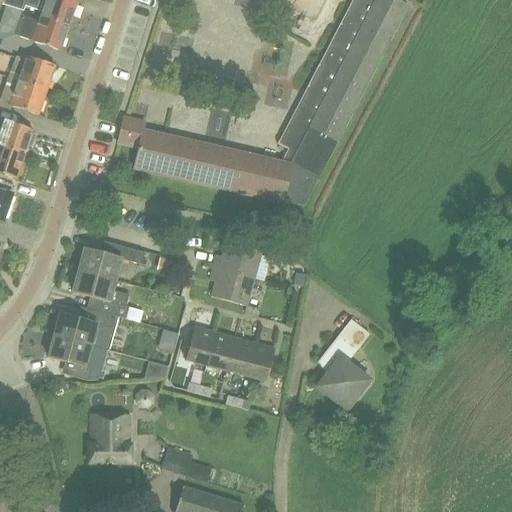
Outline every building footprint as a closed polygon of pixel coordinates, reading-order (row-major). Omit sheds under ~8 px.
[(42,12),(40,16),(68,26),(77,2),(72,0),(3,0),(2,3),(22,10),(24,6),(42,12)] [(134,168),(285,203),(303,207),(318,179),(319,179),(409,5),(398,0),(353,0),(279,144),(289,149),(282,163),(144,132),(146,123),(125,118),(119,144),(139,148),(134,168)] [(60,51),(68,26),(40,16),(38,21),(21,15),(14,34),(32,40),(31,41),(60,51)] [(18,81),(46,91),(55,66),(26,57),(25,60),(16,57),(11,72),(20,76),(18,81)] [(511,75),(489,98),(504,116),(511,107),(511,75)] [(38,116),(46,91),(18,81),(9,78),(2,99),(11,102),(9,106),(38,116)] [(473,126),(481,135),(489,127),(481,119),(473,126)] [(0,146),(24,155),(28,146),(31,147),(35,135),(31,134),(33,131),(4,121),(3,124),(0,122),(0,146)] [(489,127),(481,135),(489,143),(497,135),(489,127)] [(0,146),(0,174),(16,180),(24,155),(0,146)] [(408,189),(417,198),(426,189),(417,180),(408,189)] [(426,189),(417,198),(426,207),(435,198),(426,189)] [(0,217),(3,219),(3,216),(7,217),(12,205),(8,203),(11,194),(0,190),(0,217)] [(384,200),(356,230),(372,246),(400,216),(384,200)] [(440,221),(449,230),(458,221),(449,212),(440,221)] [(400,216),(372,246),(388,262),(416,232),(400,216)] [(458,221),(449,230),(458,239),(467,230),(458,221)] [(416,232),(388,262),(404,279),(432,249),(416,232)] [(217,257),(214,269),(255,280),(262,253),(226,243),(222,258),(217,257)] [(79,272),(116,281),(122,259),(141,265),(144,253),(114,245),(111,256),(85,249),(79,272)] [(432,249),(404,279),(420,295),(448,265),(432,249)] [(255,280),(214,269),(210,282),(216,283),(212,298),(247,307),(255,280)] [(113,292),(116,281),(79,272),(73,293),(99,299),(96,311),(89,309),(89,310),(116,317),(116,316),(126,319),(129,308),(125,307),(128,296),(113,292)] [(306,276),(296,274),(295,286),(303,287),(306,276)] [(129,308),(126,319),(139,323),(142,311),(129,308)] [(112,329),(116,317),(89,310),(85,321),(60,315),(54,336),(91,347),(107,351),(112,329)] [(320,361),(332,369),(318,387),(338,403),(341,400),(352,398),(355,401),(371,380),(349,366),(370,334),(348,319),(320,361)] [(206,366),(215,334),(195,328),(186,361),(206,366)] [(226,372),(234,339),(215,334),(206,366),(226,372)] [(86,367),(91,347),(54,336),(49,358),(74,365),(71,376),(89,382),(98,381),(101,371),(86,367)] [(226,372),(245,377),(254,344),(234,339),(226,372)] [(274,350),(254,344),(245,377),(265,382),(274,350)] [(186,392),(198,395),(203,378),(190,375),(186,392)] [(203,378),(198,395),(210,399),(212,390),(211,389),(213,381),(203,378)] [(151,404),(152,396),(147,390),(139,390),(133,395),(132,403),(138,408),(145,409),(151,404)] [(237,408),(240,399),(228,396),(226,405),(237,408)] [(252,402),(240,399),(237,408),(249,411),(252,402)] [(131,445),(128,445),(128,416),(92,416),(91,445),(89,445),(89,464),(131,464),(131,445)] [(207,484),(212,469),(191,462),(193,456),(169,448),(162,469),(207,484)] [(243,511),(245,507),(183,488),(175,511),(243,511)]
